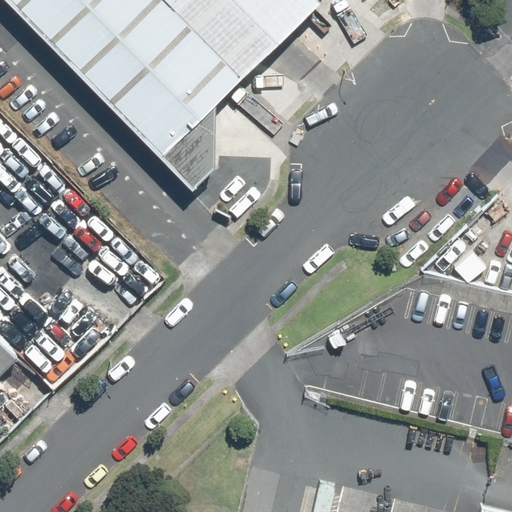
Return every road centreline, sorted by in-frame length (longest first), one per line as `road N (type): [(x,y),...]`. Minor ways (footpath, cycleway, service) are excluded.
road 1 (unclassified): [(453,70),(0,510)]
road 2 (unknown): [(231,285),(0,41)]
